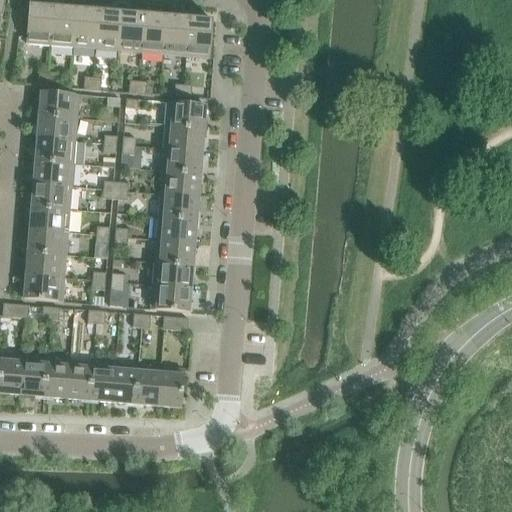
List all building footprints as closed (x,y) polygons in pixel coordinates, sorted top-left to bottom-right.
[(49,47),(53,3),(43,2),(43,8),(29,7),(26,45),(49,47)] [(53,3),(49,47),(72,49),(75,10),(64,10),(64,4),(53,3)] [(75,10),(72,49),(95,51),(99,7),(88,6),(88,11),(75,10)] [(99,7),(95,51),(118,52),(121,14),(109,13),(109,8),(99,7)] [(121,14),(118,52),(141,54),(145,11),(134,10),(133,15),(121,14)] [(145,11),(141,54),(164,56),(167,18),(154,17),(155,11),(145,11)] [(167,18),(164,56),(187,58),(191,14),(179,13),(179,19),(167,18)] [(200,21),(200,15),(191,14),(187,58),(210,60),(213,22),(200,21)] [(47,88),(48,76),(39,75),(38,88),(47,88)] [(48,76),(47,88),(55,89),(56,76),(48,76)] [(92,92),(93,79),(85,79),(83,91),(92,92)] [(93,79),(92,92),(101,93),(102,80),(93,79)] [(137,96),(139,83),(130,82),(129,95),(137,96)] [(139,83),(137,96),(146,96),(147,84),(139,83)] [(183,99),(184,87),(175,86),(174,99),(183,99)] [(184,87),(183,99),(191,100),(192,87),(184,87)] [(79,97),(41,94),(39,118),(77,121),(79,97)] [(107,108),(120,109),(120,101),(108,99),(107,108)] [(126,101),(126,110),(138,111),(139,102),(126,101)] [(206,107),(168,104),(166,128),(204,131),(206,107)] [(77,121),(39,118),(37,140),(75,143),(77,121)] [(164,150),(203,154),(204,131),(166,128),(164,150)] [(104,146),(117,147),(117,139),(105,137),(104,146)] [(123,147),(135,148),(136,140),(123,139),(123,147)] [(75,143),(37,140),(35,163),(73,166),(75,143)] [(117,147),(104,146),(103,155),(116,156),(117,147)] [(135,148),(123,147),(122,156),(135,157),(135,148)] [(203,154),(164,150),(162,173),(201,176),(203,154)] [(73,166),(35,163),(33,186),(72,189),(73,166)] [(201,176),(162,173),(160,196),(199,199),(201,176)] [(103,192),(116,193),(117,184),(104,183),(103,192)] [(116,193),(128,194),(129,185),(117,184),(116,193)] [(72,189),(33,186),(31,209),(70,212),(72,189)] [(116,193),(103,192),(103,201),(115,202),(116,193)] [(128,194),(116,193),(115,202),(128,203),(128,194)] [(199,199),(160,196),(159,219),(197,222),(199,199)] [(70,212),(31,209),(30,232),(68,235),(70,212)] [(197,222),(159,219),(157,242),(195,245),(197,222)] [(96,237),(109,238),(110,230),(97,229),(96,237)] [(115,239),(128,240),(129,231),(116,230),(115,239)] [(68,235),(30,232),(28,255),(66,258),(68,235)] [(109,238),(96,237),(96,246),(108,247),(109,238)] [(128,240),(115,239),(114,247),(127,248),(128,240)] [(195,245),(157,242),(155,265),(193,268),(195,245)] [(66,258),(28,255),(26,277),(64,280),(66,258)] [(153,287),(191,291),(193,268),(155,265),(153,287)] [(93,283),(105,284),(106,275),(93,274),(93,283)] [(111,284),(124,285),(125,277),(112,276),(111,284)] [(24,301),(62,304),(64,280),(26,277),(24,301)] [(105,284),(93,283),(92,291),(105,292),(105,284)] [(124,285),(111,284),(111,293),(123,294),(124,285)] [(151,311),(189,315),(191,291),(153,287),(151,311)] [(4,306),(3,318),(28,320),(29,307),(4,306)] [(50,322),(51,309),(43,309),(42,321),(50,322)] [(51,309),(50,322),(59,323),(60,310),(51,309)] [(96,326),(97,313),(89,312),(88,325),(96,326)] [(97,313),(96,326),(105,326),(106,314),(97,313)] [(141,330),(142,317),(134,316),(133,329),(141,330)] [(142,317),(141,330),(150,330),(151,317),(142,317)] [(188,333),(189,321),(164,318),(163,331),(188,333)] [(0,395),(21,397),(24,359),(1,357),(0,366),(0,395)] [(44,399),(47,361),(24,359),(21,397),(44,399)] [(47,361),(44,399),(67,401),(70,363),(47,361)] [(89,403),(93,365),(70,363),(67,401),(89,403)] [(112,405),(115,366),(93,365),(89,403),(112,405)] [(135,407),(138,368),(115,366),(112,405),(135,407)] [(138,368),(135,407),(158,408),(161,370),(138,368)] [(161,370),(158,408),(182,410),(185,372),(161,370)]
